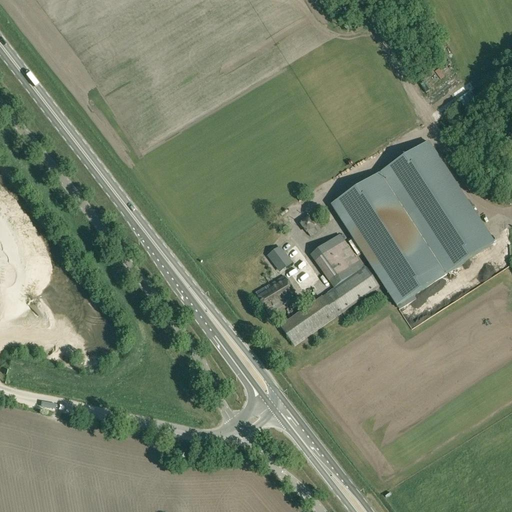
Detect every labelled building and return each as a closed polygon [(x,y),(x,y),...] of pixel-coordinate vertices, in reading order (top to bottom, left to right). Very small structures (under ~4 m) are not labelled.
[(494,244),(429,143),(331,206),(397,307),(494,244)] [(311,237),(324,228),(315,214),(301,224),(311,237)] [(336,288),(364,268),(340,235),(313,254),(336,288)] [(284,255),(279,259),(285,268),(290,264),(284,255)] [(295,347),(342,313),(380,287),(366,267),(364,268),(336,288),(281,327),(295,347)] [(269,315),(297,298),(285,277),(256,294),(269,315)]
